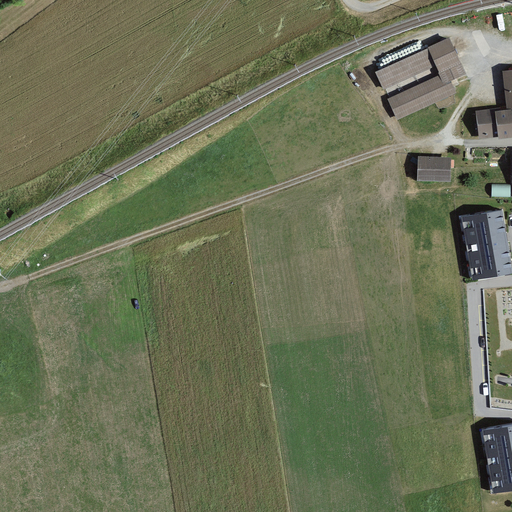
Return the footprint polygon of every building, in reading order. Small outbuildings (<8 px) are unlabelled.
[(388,97),(398,120),(459,94),(452,80),(467,74),(451,36),(376,68),(384,86),(438,64),(442,74),(388,97)] [(478,137),(511,133),(511,68),(503,70),(508,107),(475,111),(478,137)] [(419,179),(452,180),(452,155),(420,154),(419,179)] [(493,195),(511,196),(511,185),(493,184),(493,195)] [(511,268),(503,212),(461,219),(471,281),(511,274),(511,268)] [(511,422),(483,427),(493,489),(511,485),(511,422)]
